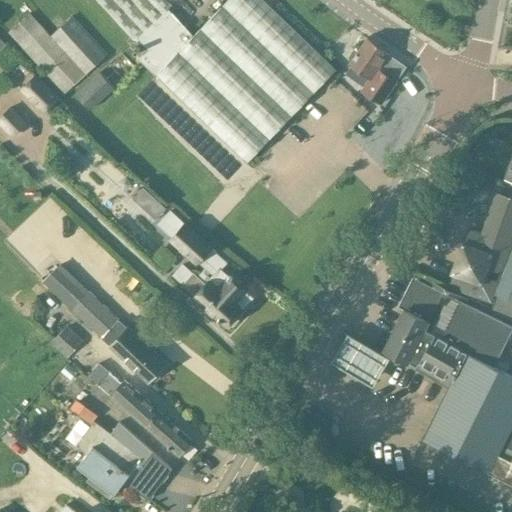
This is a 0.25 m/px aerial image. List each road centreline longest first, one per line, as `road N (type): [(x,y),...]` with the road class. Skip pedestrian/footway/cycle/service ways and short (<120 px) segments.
road 1 (tertiary): [(218,511),(463,85)]
road 2 (tertiary): [(463,85),(347,0)]
